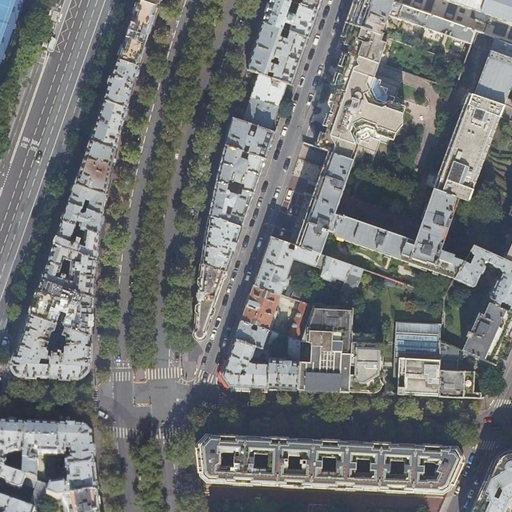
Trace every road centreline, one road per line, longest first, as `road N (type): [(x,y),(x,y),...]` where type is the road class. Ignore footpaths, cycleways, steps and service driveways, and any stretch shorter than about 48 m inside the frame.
road 1 (residential): [(186,407),(206,376),(336,0)]
road 2 (primary): [(165,405),(162,308),(175,211),(235,0)]
road 3 (primary): [(195,0),(135,207),(119,404)]
road 4 (primary): [(100,0),(0,291)]
road 5 (tertiary): [(186,407),(492,425)]
